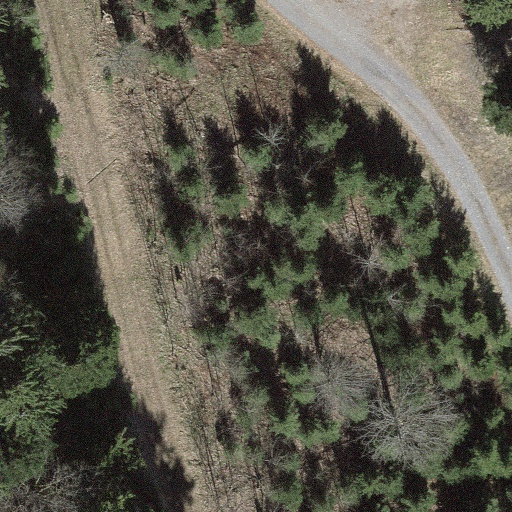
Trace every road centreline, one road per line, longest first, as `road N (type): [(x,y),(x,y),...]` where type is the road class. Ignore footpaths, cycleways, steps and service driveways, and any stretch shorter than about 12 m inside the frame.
road 1 (track): [(82,0),(167,476),(184,511)]
road 2 (track): [(511,301),(449,160),(341,26),(297,0)]
